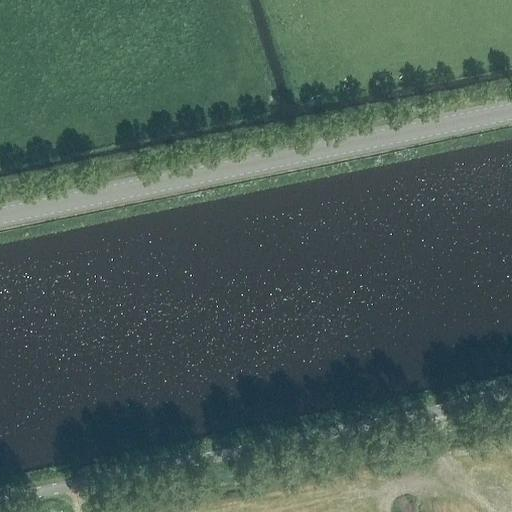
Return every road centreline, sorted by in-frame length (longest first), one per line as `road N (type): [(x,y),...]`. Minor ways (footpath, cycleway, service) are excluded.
road 1 (unclassified): [(0,500),(511,396)]
road 2 (tertiary): [(0,212),(511,110)]
